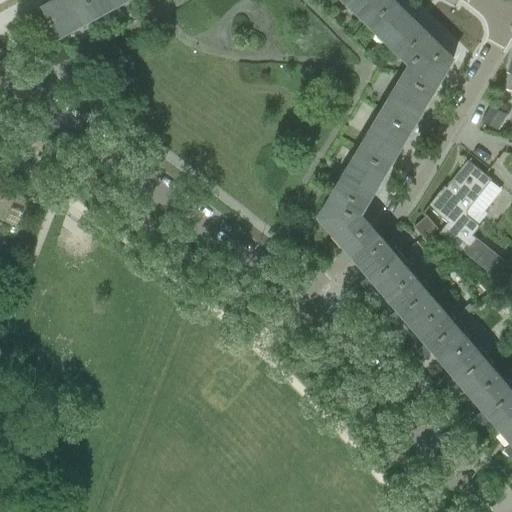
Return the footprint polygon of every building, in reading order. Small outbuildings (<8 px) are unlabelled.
[(60,37),(98,16),(89,0),(54,0),(43,6),(48,15),(60,37)] [(89,0),(98,16),(126,0),(89,0)] [(344,0),(368,23),(390,0),(344,0)] [(390,0),(368,23),(399,53),(423,28),(394,0),(390,0)] [(410,64),(402,77),(431,94),(453,57),(452,56),(423,28),(399,53),(410,64)] [(511,53),(503,87),(511,89),(511,53)] [(402,77),(380,114),(409,131),(431,94),(402,77)] [(481,121),(497,130),(506,115),(491,105),(481,121)] [(380,114),(358,151),(387,168),(409,131),(380,114)] [(358,151),(336,188),(363,204),(365,206),(387,168),(358,151)] [(444,186),(427,207),(447,222),(439,233),(454,245),(511,291),(511,257),(506,263),(478,239),(476,238),(472,235),(479,226),(466,215),(466,211),(491,179),(482,172),(467,160),(446,187),(444,186)] [(376,283),(387,296),(412,274),(398,258),(402,255),(395,247),(392,250),(383,240),(376,232),(369,224),(358,212),(363,204),(336,188),(319,216),(321,218),(322,217),(334,224),(328,228),(344,246),(351,254),(358,262),(370,276),(361,283),(359,281),(355,286),(364,293),(376,283)] [(437,229),(426,216),(413,226),(424,240),(437,229)] [(386,315),(383,319),(393,326),(404,316),(415,329),(441,308),(426,290),(429,287),(423,279),(419,282),(412,274),(387,296),(398,309),(389,317),(386,315)] [(415,348),(412,352),(422,359),(433,350),(444,363),(470,341),(455,324),(458,321),(451,313),(448,316),(441,308),(415,329),(427,342),(418,350),(415,348)] [(444,382),(441,386),(450,393),(462,383),(473,396),(498,374),(483,357),(487,354),(480,346),(477,349),(470,341),(444,363),(455,376),(447,383),(444,382)] [(203,393),(230,364),(221,356),(194,385),(203,393)] [(473,415),(470,420),(479,426),(490,416),(501,429),(511,420),(511,390),(511,383),(508,380),(505,382),(498,374),(473,396),(484,409),(475,416),(473,415)] [(501,448),(498,452),(507,459),(511,454),(511,420),(501,429),(511,441),(511,442),(504,450),(501,448)]
